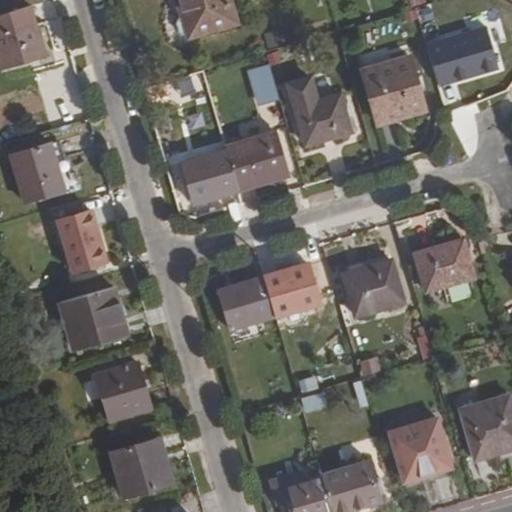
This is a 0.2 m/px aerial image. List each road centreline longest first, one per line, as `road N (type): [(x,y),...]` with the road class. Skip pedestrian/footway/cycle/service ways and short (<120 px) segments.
road 1 (residential): [(497,160),(158,258)]
road 2 (residential): [(158,258),(86,0)]
road 3 (residential): [(235,511),(158,258)]
